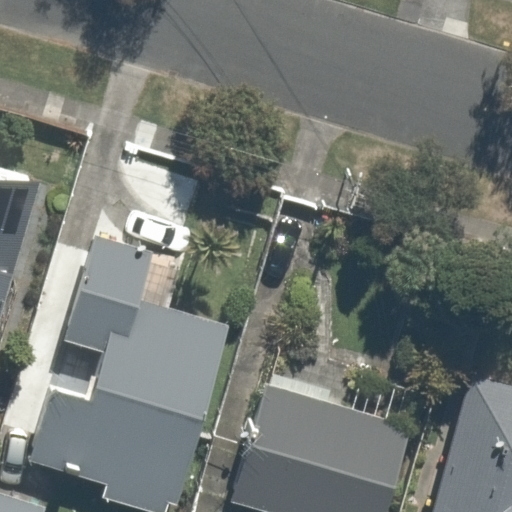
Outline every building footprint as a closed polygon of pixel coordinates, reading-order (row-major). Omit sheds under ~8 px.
[(0,258),(27,170),(0,161),(0,258)] [(212,315),(122,290),(134,247),(80,232),(68,274),(61,273),(46,326),(89,338),(73,396),(30,384),(13,443),(90,465),(83,487),(158,508),(212,315)] [(218,491),(272,507),(270,511),(376,511),(413,386),(262,341),(218,491)] [(511,511),(511,370),(455,355),(410,511),(511,511)] [(36,511),(42,496),(0,481),(0,511),(36,511)]
